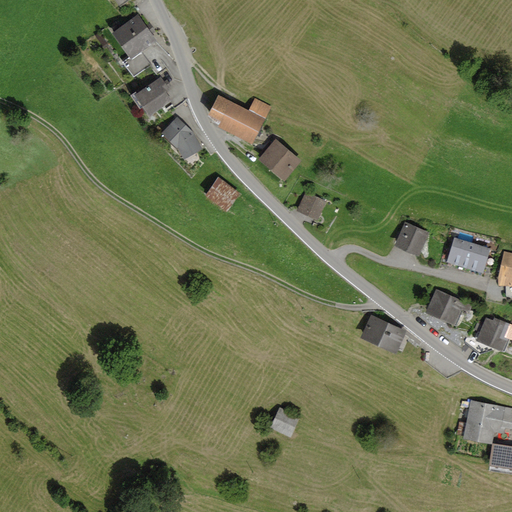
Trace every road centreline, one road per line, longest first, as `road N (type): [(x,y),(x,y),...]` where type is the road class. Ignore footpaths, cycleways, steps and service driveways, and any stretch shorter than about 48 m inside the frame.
road 1 (unclassified): [(511,388),(425,336),(251,184),(210,137),(156,0)]
road 2 (primary): [(0,26),(511,133)]
road 3 (track): [(0,100),(55,130),(103,188),(194,245),(333,304),(381,300)]
road 4 (track): [(329,259),(351,248),(492,291)]
